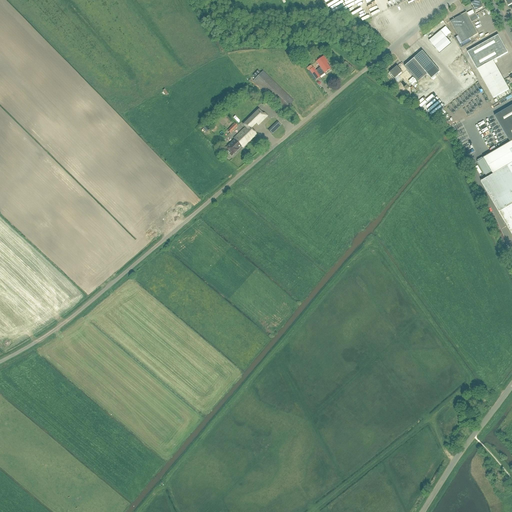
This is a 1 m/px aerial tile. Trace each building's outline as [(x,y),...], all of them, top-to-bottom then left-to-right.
[(479,10),(482,8),(478,0),(477,0),(471,4),(475,10),(473,10),(475,13),(479,10)] [(450,22),(462,43),(478,34),(472,23),(478,19),(475,14),(469,17),(466,13),(450,22)] [(441,31),(429,41),(434,47),(446,37),(441,31)] [(493,61),(508,53),(498,35),(467,52),(477,70),(483,79),(493,98),(509,90),(498,70),(493,61)] [(446,37),(434,47),(439,53),(451,43),(446,37)] [(449,50),(441,56),(455,72),(463,66),(449,50)] [(405,67),(418,82),(426,75),(431,80),(440,72),(422,52),(405,67)] [(324,73),(330,69),(326,63),(328,62),(323,56),(316,61),(320,67),(315,71),(313,68),(311,65),(306,69),(308,71),(309,70),(316,80),(320,77),(324,73)] [(388,74),(394,80),(402,73),(397,67),(388,74)] [(283,111),(293,101),(262,71),(253,81),(283,111)] [(511,106),(495,116),(510,143),(484,158),(491,172),(486,175),(488,178),(481,182),(511,236),(511,106)] [(261,113),(258,109),(243,124),(245,127),(233,138),(235,139),(224,150),(228,153),(232,156),(239,149),(239,148),(241,146),(242,147),(256,134),(250,128),(255,122),(258,125),(267,115),(264,112),(261,113)] [(280,126),(277,122),(268,131),(272,134),(277,128),(280,126)] [(230,134),(238,126),(235,123),(227,131),(230,134)]
